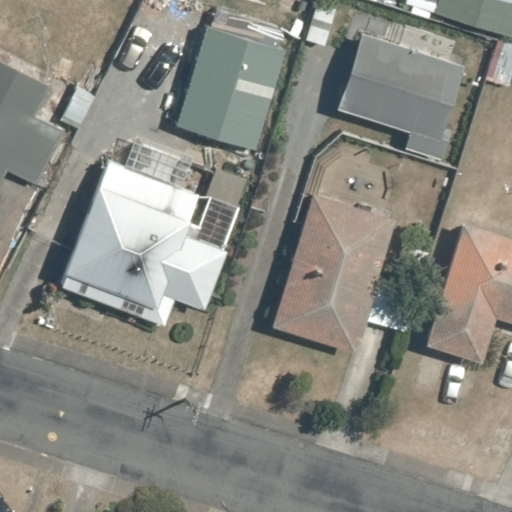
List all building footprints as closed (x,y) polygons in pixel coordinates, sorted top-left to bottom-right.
[(293,25),(221,0),(214,0),(173,120),(251,147),(293,25)] [(261,0),(305,17),(311,0),(261,0)] [(511,0),(373,0),(511,29),(511,0)] [(461,62),(360,33),(339,107),(409,127),(404,144),(436,153),(461,62)] [(0,218),(19,174),(35,181),(60,123),(75,130),(92,91),(72,83),(68,93),(48,84),(0,63),(0,218)] [(219,245),(224,232),(246,171),(119,123),(96,183),(58,284),(164,323),(174,296),(203,307),(225,247),(219,245)] [(394,214),(311,190),(272,324),(354,348),(363,317),(407,330),(419,287),(376,275),(394,214)] [(511,237),(460,221),(424,340),(481,358),(495,314),(511,319),(511,237)]
